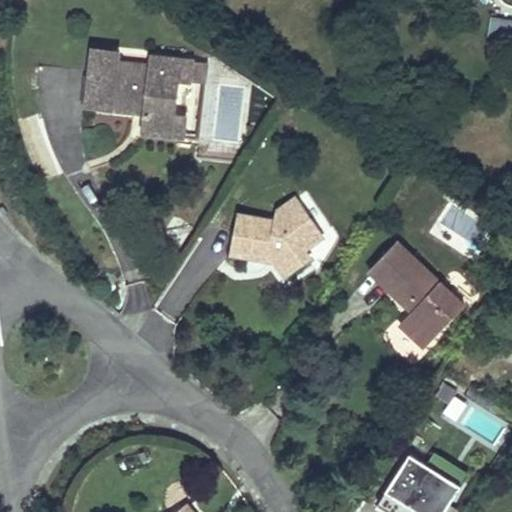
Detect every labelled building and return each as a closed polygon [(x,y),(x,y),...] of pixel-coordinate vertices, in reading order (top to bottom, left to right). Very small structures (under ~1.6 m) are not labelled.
[(511,42),(511,18),(493,14),(487,36),(511,42)] [(154,65),(155,58),(125,53),(116,111),(175,120),(172,139),(216,146),(219,127),(208,125),(214,89),(222,91),(225,69),(188,64),(187,70),(184,85),(152,80),(154,65)] [(154,65),(152,80),(184,85),(187,70),(154,65)] [(244,72),(225,69),(222,91),(241,94),(244,72)] [(307,276),(315,287),(337,242),(346,236),(325,204),(307,216),(304,229),(266,220),(255,261),(294,272),(298,260),(307,263),(304,275),(307,276)] [(356,250),(346,236),(337,242),(315,287),(338,273),(333,263),(356,250)] [(501,318),(432,254),(402,285),(447,327),(434,341),(457,365),(501,318)] [(298,260),(294,272),(304,275),(307,263),(298,260)] [(225,511),(216,501),(202,511),(225,511)]
